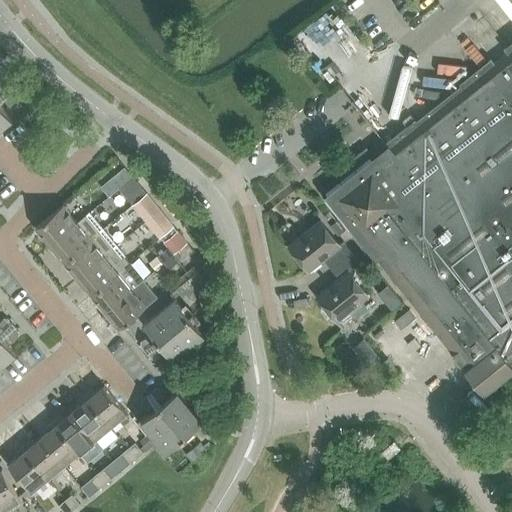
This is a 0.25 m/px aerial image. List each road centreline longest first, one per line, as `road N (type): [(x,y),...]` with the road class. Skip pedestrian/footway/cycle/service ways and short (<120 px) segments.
road 1 (residential): [(80,340),(1,242),(118,124)]
road 2 (residential): [(497,511),(409,407),(385,400),(259,414)]
road 3 (tertiary): [(259,414),(232,245),(216,200)]
road 4 (tertiary): [(118,124),(34,57),(0,15)]
road 5 (tertiary): [(216,200),(118,124)]
